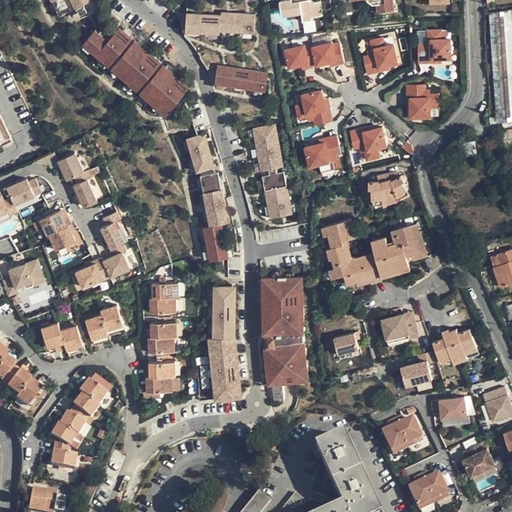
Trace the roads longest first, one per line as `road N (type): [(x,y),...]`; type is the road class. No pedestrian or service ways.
road 1 (residential): [(474,0),(477,90),(429,148),(425,168),(428,193),(511,357)]
road 2 (residential): [(251,254),(198,65),(131,0)]
road 3 (residential): [(132,456),(199,423),(244,418),(255,409),(251,254)]
road 4 (residential): [(132,456),(120,367),(92,358),(46,368),(0,321)]
road 5 (residential): [(272,511),(295,475),(299,448),(314,430),(332,425),(349,429),(392,511)]
road 6 (residential): [(227,511),(236,482),(231,469),(201,457),(178,466),(156,511)]
road 7 (residential): [(0,179),(23,169),(43,172),(94,240)]
